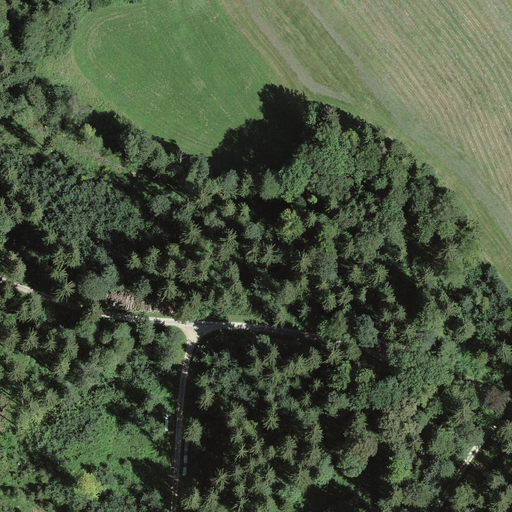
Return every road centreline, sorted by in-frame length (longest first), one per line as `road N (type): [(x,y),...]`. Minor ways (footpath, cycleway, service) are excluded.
road 1 (track): [(0,281),(60,306),(238,326),(366,351),(511,397)]
road 2 (track): [(176,511),(183,365),(197,325)]
road 3 (track): [(505,395),(432,511)]
